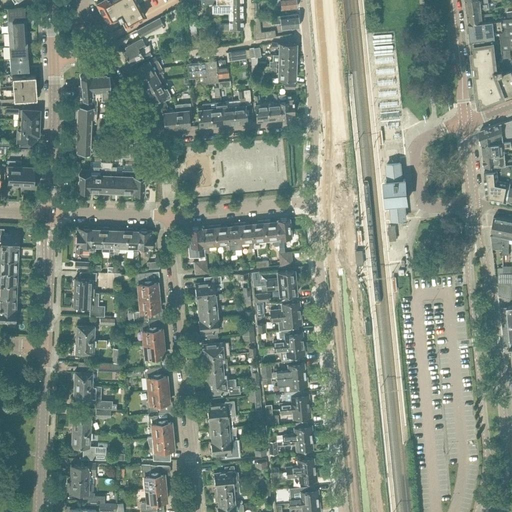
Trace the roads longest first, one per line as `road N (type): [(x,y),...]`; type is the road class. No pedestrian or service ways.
road 1 (residential): [(342,511),(311,201)]
road 2 (residential): [(168,215),(196,511)]
road 3 (residential): [(478,511),(503,484),(505,461),(491,302),(475,226)]
road 4 (residential): [(475,226),(470,264),(487,451),(478,511)]
road 5 (unclassified): [(38,511),(45,347)]
road 6 (residential): [(464,122),(417,145),(419,198),(425,205),(473,204)]
road 7 (unclassified): [(49,212),(52,57)]
road 8 (residential): [(160,135),(313,121)]
road 9 (residential): [(168,215),(311,201)]
road 10 (unclassified): [(45,347),(49,212)]
road 11 (residential): [(464,122),(452,0)]
